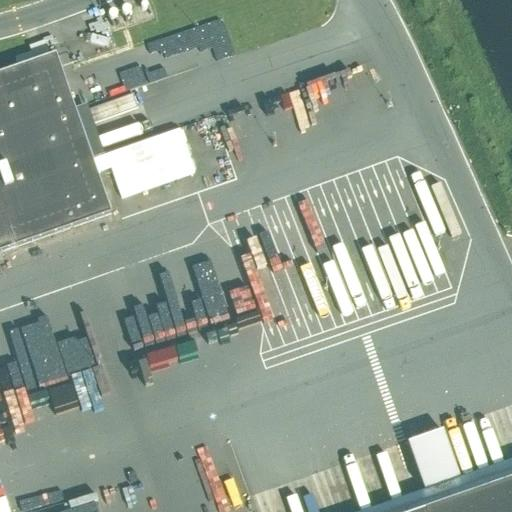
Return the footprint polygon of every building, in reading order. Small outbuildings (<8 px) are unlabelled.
[(189,28),(122,43),(130,76),(196,60),(189,28)] [(0,511),(511,511),(511,483),(427,511),(0,511),(0,254),(110,216),(54,56),(0,74),(0,511)] [(282,125),(295,120),(287,98),(274,103),(282,125)] [(98,319),(100,349),(161,345),(160,324),(150,325),(151,339),(138,339),(137,324),(116,325),(116,318),(98,319)] [(70,374),(57,330),(19,340),(22,348),(5,353),(0,335),(0,396),(32,388),(31,385),(70,374)] [(330,452),(322,454),(338,504),(346,502),(330,452)]
